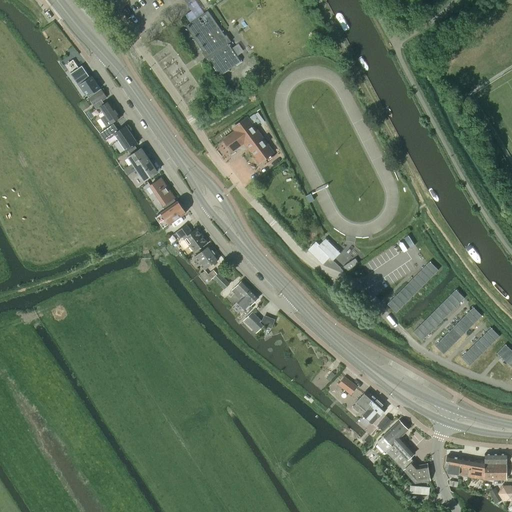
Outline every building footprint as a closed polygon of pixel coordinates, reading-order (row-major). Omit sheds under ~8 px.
[(207,11),(196,18),(185,26),(207,57),(205,58),(218,76),(217,76),(218,77),(223,73),(224,75),(230,71),(229,69),(234,65),(235,66),(242,61),(237,54),(236,55),(228,43),(230,41),(226,34),(224,35),(207,11)] [(76,69),(70,74),(70,75),(71,74),(75,81),(85,95),(85,96),(85,97),(87,95),(88,97),(100,88),(92,76),(90,77),(87,73),(82,66),(76,69)] [(100,89),(93,94),(88,97),(94,106),(97,104),(104,115),(100,118),(106,126),(119,117),(109,101),(103,105),(100,101),(106,97),(100,89)] [(273,153),(247,117),(246,117),(233,127),(235,131),(223,140),(231,151),(238,146),(238,144),(244,139),(249,146),(248,148),(259,163),(273,153)] [(113,124),(105,130),(100,133),(105,140),(114,134),(126,151),(137,143),(125,126),(118,131),(113,124)] [(127,174),(148,160),(140,148),(128,157),(133,164),(124,170),(127,174)] [(144,180),(156,172),(148,160),(127,174),(131,179),(139,173),(144,180)] [(169,208),(176,202),(173,198),(174,197),(161,178),(150,185),(163,204),(157,207),(161,213),(162,213),(169,208)] [(163,229),(185,213),(177,202),(176,202),(169,208),(162,213),(161,213),(155,217),(163,229)] [(191,232),(186,225),(174,233),(179,240),(182,237),(193,253),(207,243),(196,229),(191,232)] [(308,250),(309,251),(322,264),(324,262),(326,261),(329,257),(332,261),(333,260),(334,259),(340,253),(325,239),(323,241),(322,242),(319,245),(316,242),(308,250)] [(204,270),(219,259),(209,246),(194,257),(204,270)] [(346,271),(356,265),(356,264),(352,260),(343,266),(346,271)] [(430,260),(387,303),(396,311),(438,269),(430,260)] [(213,278),(217,275),(213,270),(208,275),(205,271),(199,276),(206,285),(213,278)] [(218,273),(217,275),(213,278),(224,289),(229,284),(218,273)] [(241,281),(228,295),(230,297),(233,294),(239,300),(240,300),(250,290),(241,281)] [(455,288),(413,331),(422,339),(464,297),(455,288)] [(239,300),(237,302),(242,307),(248,313),(252,308),(250,306),(258,298),(250,290),(240,300),(239,300)] [(473,306),(435,344),(444,353),(482,314),(473,306)] [(259,322),(260,321),(252,312),(244,321),(256,333),(263,326),(259,322)] [(463,355),(460,357),(469,366),(498,338),(499,336),(491,328),(488,330),(486,332),(483,335),(478,340),(473,345),(466,352),(463,355)] [(511,351),(505,344),(496,353),(499,355),(501,357),(507,363),(511,367),(511,351)] [(357,386),(344,376),(337,385),(350,395),(357,386)] [(356,404),(352,407),(358,412),(361,408),(365,412),(371,405),(369,404),(375,398),(367,390),(366,390),(355,403),(356,404)] [(365,412),(362,415),(371,424),(377,418),(387,408),(382,404),(375,398),(369,404),(371,405),(365,412)] [(382,430),(391,420),(386,416),(377,426),(382,430)] [(415,452),(401,437),(408,430),(399,420),(383,436),(377,442),(376,445),(383,451),(385,451),(386,450),(394,459),(404,470),(416,482),(431,480),(428,463),(418,465),(413,460),(413,461),(410,457),(415,452)] [(483,471),(483,479),(506,479),(506,453),(484,453),(484,461),(485,464),(487,464),(487,471),(483,471)] [(457,468),(459,457),(447,455),(445,465),(446,465),(446,468),(448,468),(447,473),(458,474),(459,469),(457,468)] [(459,469),(458,474),(468,476),(468,477),(483,479),(483,471),(487,471),(487,464),(485,464),(484,461),(459,457),(457,468),(459,469)] [(511,498),(511,490),(510,487),(501,487),(498,492),(497,494),(501,501),(510,501),(511,498)] [(501,501),(497,494),(498,492),(495,488),(489,491),(495,503),(501,501)]
